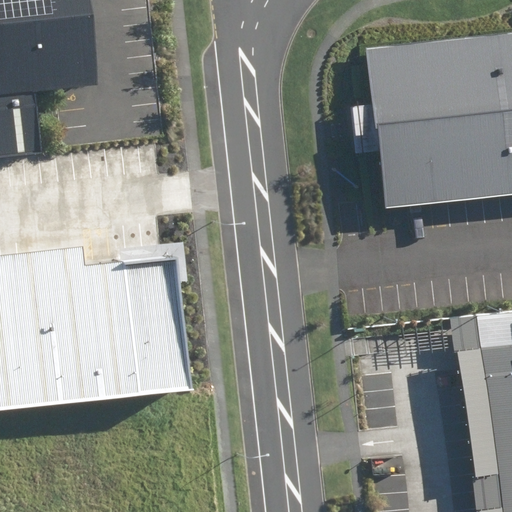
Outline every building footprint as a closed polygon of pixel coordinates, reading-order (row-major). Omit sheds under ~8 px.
[(0,0),(0,155),(39,152),(33,93),(100,87),(91,0),(0,0)] [(511,17),(353,34),(368,180),(511,164),(511,17)] [(84,247),(0,255),(0,406),(188,387),(174,260),(87,269),(84,247)] [(398,304),(498,295),(497,275),(396,284),(398,304)] [(364,308),(391,306),(389,285),(362,287),(364,308)] [(511,511),(511,331),(469,336),(488,511),(511,511)]
